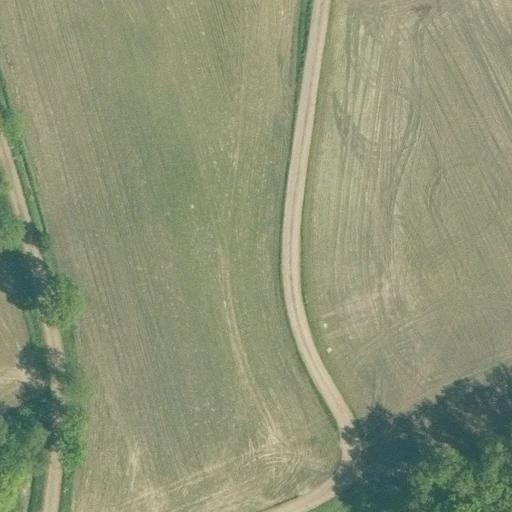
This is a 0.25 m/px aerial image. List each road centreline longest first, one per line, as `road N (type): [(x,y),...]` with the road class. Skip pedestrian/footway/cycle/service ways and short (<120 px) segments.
road 1 (track): [(283,511),(317,497),(351,459),(348,434),(303,350),(290,272),(321,0)]
road 2 (track): [(0,142),(55,369),(50,511)]
road 3 (track): [(351,459),(511,506)]
